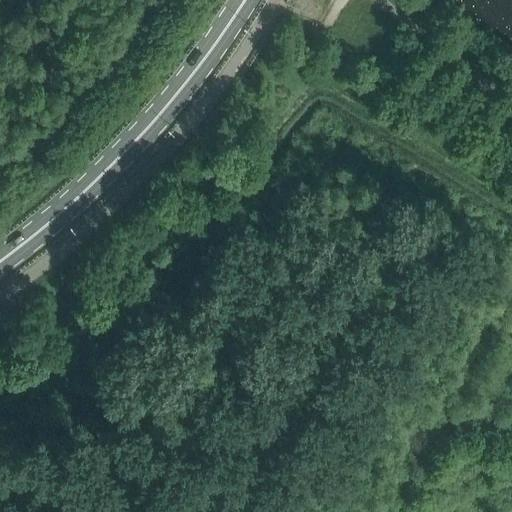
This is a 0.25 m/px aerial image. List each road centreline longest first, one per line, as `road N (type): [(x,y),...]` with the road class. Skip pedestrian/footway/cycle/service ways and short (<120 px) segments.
road 1 (unclassified): [(275,0),(161,156),(0,298)]
road 2 (primary): [(244,0),(113,165),(0,261)]
